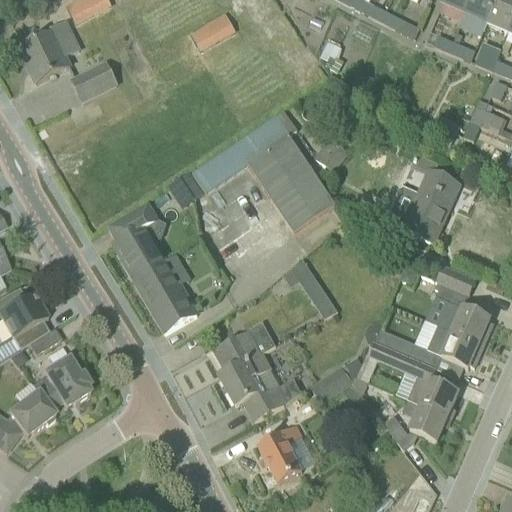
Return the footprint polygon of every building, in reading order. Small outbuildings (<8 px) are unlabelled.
[(0,0),(0,1),(3,9),(10,6),(14,14),(31,6),(28,0),(0,0)] [(77,29),(112,12),(106,0),(85,0),(67,10),(77,29)] [(191,2),(189,0),(155,0),(161,9),(132,28),(145,48),(155,42),(159,48),(179,35),(167,18),(191,2)] [(195,0),(202,10),(212,4),(216,10),(230,0),(195,0)] [(354,0),(339,0),(337,5),(351,12),(356,1),(354,0)] [(464,20),(472,0),(446,0),(442,11),(464,20)] [(472,0),(464,20),(486,29),(498,0),(472,0)] [(511,30),(511,1),(509,0),(498,0),(486,29),(509,38),(511,30)] [(372,9),(367,20),(370,21),(380,27),(385,16),(372,9)] [(385,16),(380,27),(393,34),(399,23),(385,16)] [(202,57),(236,38),(225,18),(191,37),(202,57)] [(66,27),(15,53),(35,92),(72,72),(67,63),(81,56),(66,27)] [(280,113),(302,99),(286,74),(311,57),(298,38),(288,45),(284,38),(268,49),(279,65),(257,79),(280,113)] [(439,41),(434,51),(448,57),(453,47),(439,41)] [(326,46),(318,63),(325,66),(328,61),(333,64),(339,53),(326,46)] [(468,53),(453,47),(448,57),(463,64),(468,53)] [(476,68),(491,74),(500,55),(484,49),(476,68)] [(491,74),(511,83),(511,71),(502,68),(506,58),(500,55),(491,74)] [(334,65),(329,75),(337,79),(342,69),(334,65)] [(83,107),(118,89),(107,67),(72,85),(83,107)] [(258,128),(280,113),(257,79),(236,94),(225,78),(210,88),(214,95),(204,101),(217,120),(242,103),(258,128)] [(496,86),(490,101),(501,106),(507,91),(496,86)] [(475,113),(468,128),(480,133),(481,131),(500,141),(503,135),(507,126),(489,118),(493,111),(481,106),(477,114),(475,113)] [(139,160),(159,195),(183,179),(168,153),(198,133),(185,112),(175,118),(172,113),(152,126),(163,144),(139,160)] [(284,116),(275,122),(288,141),(297,135),(284,116)] [(275,122),(191,177),(204,196),(245,168),(294,240),(334,213),(286,142),(288,141),(275,122)] [(433,144),(442,149),(453,127),(445,122),(433,144)] [(474,146),(480,133),(468,128),(463,142),(474,146)] [(333,177),(349,158),(330,142),(314,162),(333,177)] [(90,200),(106,229),(136,210),(127,195),(125,196),(117,183),(124,179),(110,155),(73,179),(87,202),(90,200)] [(425,181),(401,235),(414,241),(432,249),(458,190),(440,182),(434,179),(427,176),(425,181)] [(190,178),(179,185),(192,204),(193,203),(203,197),(190,178)] [(113,249),(133,284),(164,266),(158,255),(167,229),(159,226),(149,209),(109,233),(117,247),(113,249)] [(165,338),(182,328),(195,320),(179,292),(173,281),(164,266),(133,284),(165,338)] [(304,267),(282,281),(291,294),(300,287),(325,325),(337,317),(304,267)] [(475,286),(445,273),(438,289),(441,290),(441,292),(463,301),(463,299),(468,301),(475,286)] [(442,333),(441,336),(478,352),(482,341),(487,343),(493,330),(488,327),(489,324),(458,311),(463,301),(441,292),(436,302),(448,308),(438,331),(442,333)] [(18,294),(0,303),(0,322),(0,323),(18,356),(28,350),(47,338),(41,327),(47,324),(33,299),(23,305),(19,298),(20,298),(18,294)] [(368,329),(364,339),(368,348),(373,350),(376,343),(380,334),(383,328),(377,326),(368,329)] [(216,357),(228,378),(254,362),(257,365),(264,360),(262,357),(275,350),(263,328),(248,336),(249,338),(216,357)] [(35,360),(43,355),(60,345),(54,334),(28,350),(35,360)] [(478,352),(441,336),(432,357),(380,334),(376,343),(373,350),(431,375),(432,372),(437,361),(468,374),(469,371),(474,373),(480,360),(475,358),(478,352)] [(254,362),(228,378),(220,382),(235,410),(244,406),(255,426),(302,400),(294,385),(264,401),(254,384),(272,374),(264,358),(276,351),(275,350),(262,357),(264,360),(257,365),(254,362)] [(368,362),(378,367),(417,385),(408,406),(447,423),(458,398),(431,386),(435,377),(431,375),(373,350),(368,362)] [(21,356),(11,362),(17,371),(26,365),(21,356)] [(45,381),(32,391),(54,421),(55,421),(51,416),(61,408),(63,411),(72,405),(74,408),(89,399),(86,393),(89,392),(82,379),(79,381),(68,364),(43,379),(45,381)] [(350,392),(352,388),(341,372),(310,393),(322,411),(350,392)] [(354,385),(352,389),(362,402),(367,391),(354,385)] [(0,423),(0,454),(5,459),(20,439),(22,437),(24,440),(32,434),(33,437),(45,428),(46,430),(55,424),(53,422),(54,421),(32,391),(31,391),(36,398),(9,419),(10,420),(5,427),(0,423)] [(407,408),(402,418),(414,423),(409,436),(436,448),(446,425),(447,423),(408,406),(407,408)] [(414,448),(394,422),(384,430),(404,456),(414,448)] [(279,490),(296,480),(301,478),(286,450),(299,442),(293,432),(258,451),(279,490)] [(385,499),(379,508),(384,511),(388,511),(393,505),(385,499)]
